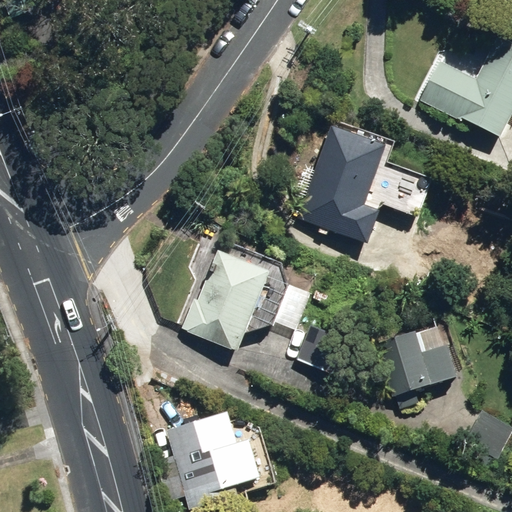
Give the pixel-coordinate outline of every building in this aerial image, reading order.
[(466,122),(506,141),(511,129),(511,46),(503,42),(483,83),(445,65),(426,104),(465,124),(466,122)] [(301,221),(372,249),(384,216),(370,211),(391,151),(335,131),(301,221)] [(183,332),(241,357),(275,277),(223,254),(200,304),(196,302),(183,332)] [(316,291),(294,281),(277,319),(300,329),(316,291)] [(314,302),(326,307),(330,299),(318,294),(314,302)] [(299,362),(334,377),(349,344),(313,328),(299,362)] [(428,356),(423,337),(380,351),(397,404),(401,402),(406,416),(425,410),(420,397),(463,383),(452,349),(428,356)] [(166,427),(190,509),(216,502),(213,491),(260,476),(247,436),(236,439),(227,409),(166,427)] [(465,443),(497,460),(511,432),(511,426),(483,410),(465,443)]
